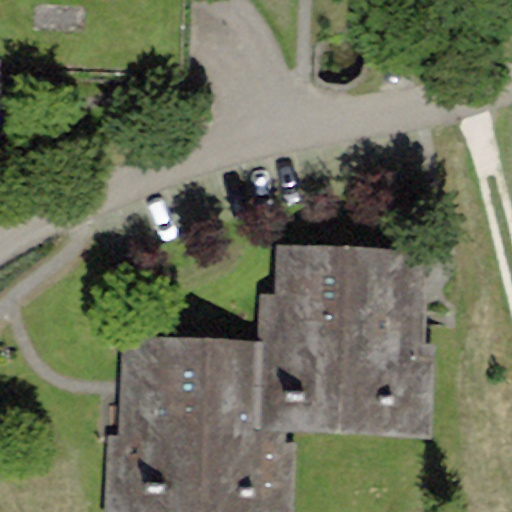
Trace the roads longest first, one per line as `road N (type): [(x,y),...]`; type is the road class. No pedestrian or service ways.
road 1 (track): [(11,302),(25,346),(50,378),(105,390),(104,434)]
road 2 (unknown): [(288,145),(211,0)]
